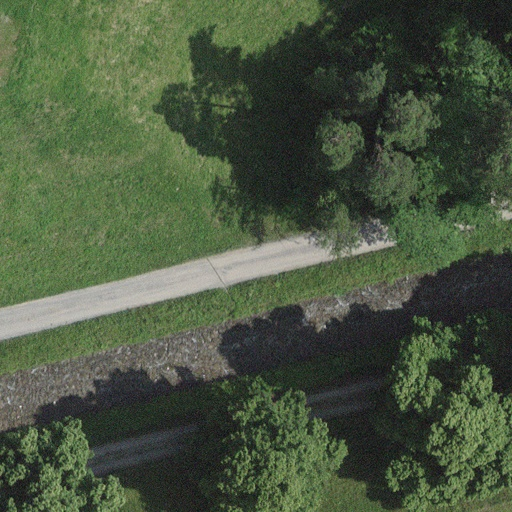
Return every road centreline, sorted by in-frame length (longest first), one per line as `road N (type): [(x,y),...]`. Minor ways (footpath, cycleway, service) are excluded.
road 1 (track): [(511,333),(0,473)]
road 2 (track): [(0,333),(511,215)]
